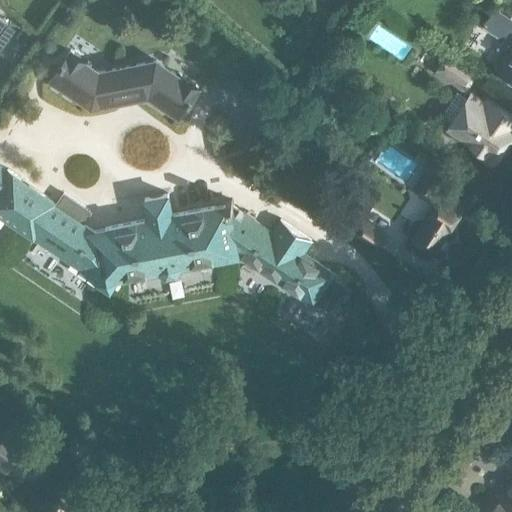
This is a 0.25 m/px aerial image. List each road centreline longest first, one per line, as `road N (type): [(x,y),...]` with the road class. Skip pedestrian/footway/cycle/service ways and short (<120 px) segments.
road 1 (residential): [(26,127),(97,162),(216,154),(322,238),(392,314),(474,364)]
road 2 (secondary): [(377,511),(474,364)]
